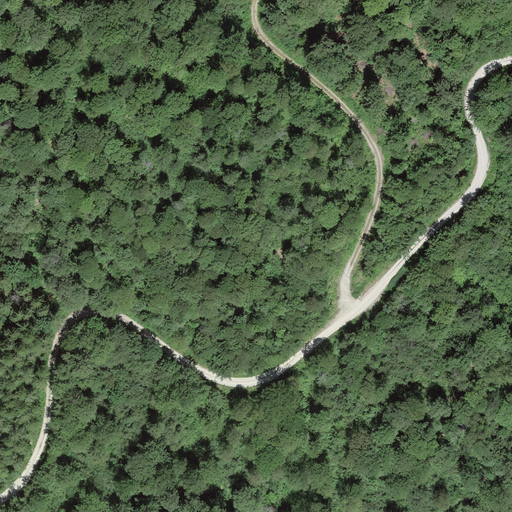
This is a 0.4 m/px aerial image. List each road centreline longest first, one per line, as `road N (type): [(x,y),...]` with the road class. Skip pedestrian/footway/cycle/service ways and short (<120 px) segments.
road 1 (track): [(511,61),(489,68),(471,94),(483,157),(476,185),(374,294),(267,378),(234,383),(206,374),(103,311),(67,324),(53,357),(35,460),(0,500)]
road 2 (track): [(353,311),(345,284),(377,195),(376,152),(330,93),(262,36),(256,0)]
